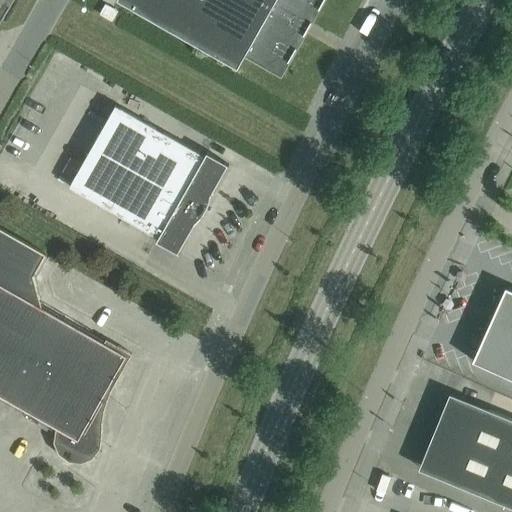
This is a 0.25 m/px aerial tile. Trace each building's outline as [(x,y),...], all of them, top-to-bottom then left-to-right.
[(274,68),(312,0),(117,0),(236,68),(245,52),(274,68)] [(117,11),(105,3),(99,14),(111,21),(117,11)] [(212,194),(210,193),(226,165),(227,165),(228,164),(206,152),(204,155),(115,105),(69,186),(158,237),(155,240),(178,253),(178,252),(177,251),(193,223),(194,224),(195,223),(194,222),(195,221),(200,216),(205,209),(208,202),(210,194),(211,195),(212,194)] [(103,342),(41,307),(32,275),(45,254),(0,228),(0,395),(55,427),(53,442),(58,453),(68,461),(80,462),(92,458),(99,448),(101,435),(101,422),(103,409),(106,400),(110,391),(131,354),(105,339),(103,342)] [(511,289),(505,287),(472,360),(511,378),(511,289)] [(438,440),(426,469),(457,482),(456,484),(511,507),(511,419),(487,409),(486,411),(455,399),(443,428),(440,426),(435,439),(438,440)]
